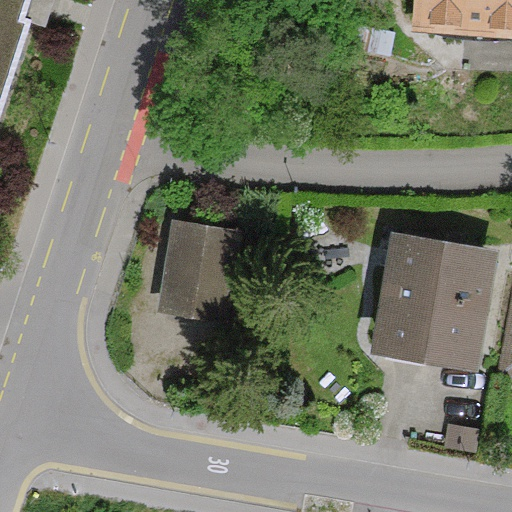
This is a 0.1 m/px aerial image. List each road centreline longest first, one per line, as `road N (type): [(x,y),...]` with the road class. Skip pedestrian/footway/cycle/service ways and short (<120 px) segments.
road 1 (residential): [(6,440),(502,511)]
road 2 (residential): [(108,131),(290,166),(511,165)]
road 3 (residential): [(108,131),(6,440)]
road 4 (residential): [(151,0),(108,131)]
